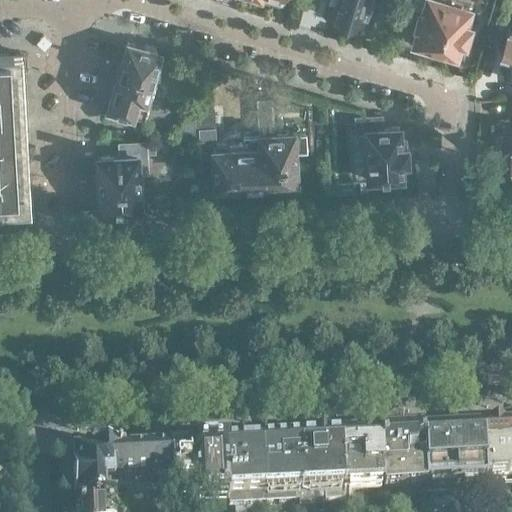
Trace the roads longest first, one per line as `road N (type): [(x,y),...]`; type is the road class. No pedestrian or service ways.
road 1 (residential): [(69,6),(154,10),(434,96),(448,119),(450,243)]
road 2 (tertiary): [(33,403),(511,378)]
road 3 (tertiary): [(450,243),(73,265)]
road 4 (residential): [(69,6),(73,265)]
